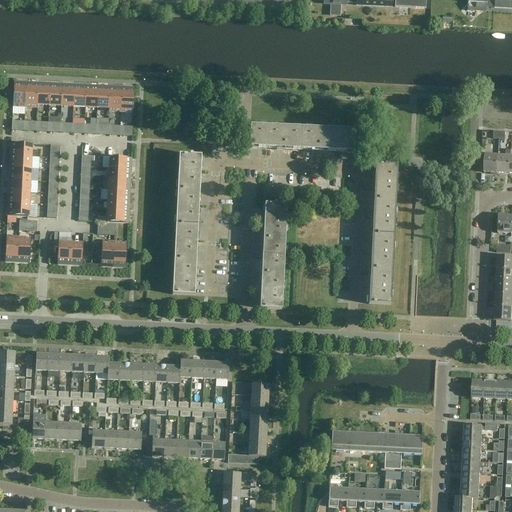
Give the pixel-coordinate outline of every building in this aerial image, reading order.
[(394,0),(394,8),(425,9),(425,0),(394,0)] [(511,0),(467,0),(467,11),(486,12),(486,5),(493,5),(493,8),(511,9),(511,0)] [(12,107),(25,108),(26,84),(13,83),(12,107)] [(37,109),(37,106),(38,85),(26,84),(25,108),(37,109)] [(50,85),(38,85),(37,106),(49,106),(50,85)] [(49,106),(61,107),(62,86),(50,85),(49,106)] [(61,107),(73,107),(74,86),(62,86),(61,107)] [(73,107),(85,108),(86,87),(74,86),(73,107)] [(85,108),(97,109),(98,87),(86,87),(85,108)] [(109,109),(110,88),(98,87),(97,109),(108,109),(109,109)] [(122,89),(110,88),(109,109),(108,109),(108,112),(120,113),(122,89)] [(134,89),(122,89),(120,113),(133,113),(134,89)] [(249,148),(250,148),(284,150),(285,128),(250,126),(249,148)] [(284,150),(299,151),(318,152),(320,130),(285,128),(284,150)] [(318,152),(333,152),(354,153),(354,144),(355,144),(356,142),(354,142),(355,131),(320,130),(318,152)] [(10,156),(31,157),(32,145),(10,144),(10,156)] [(498,156),(497,174),(510,175),(511,156),(511,150),(506,150),(505,156),(498,156)] [(177,191),(199,192),(201,157),(192,156),(192,155),(189,155),(189,156),(179,156),(177,191)] [(484,173),(497,174),(498,156),(485,155),(484,173)] [(30,169),(31,157),(10,156),(9,168),(30,169)] [(110,158),(109,169),(130,170),(131,159),(110,158)] [(375,165),(374,186),(373,200),(396,201),(397,167),(386,166),(387,165),(384,165),(384,166),(375,165)] [(9,180),(30,181),(30,169),(9,168),(9,180)] [(108,180),(129,181),(130,170),(109,169),(108,180)] [(29,193),(30,181),(9,180),(8,192),(29,193)] [(108,180),(108,191),(129,192),(129,181),(108,180)] [(129,192),(108,191),(107,201),(128,202),(129,192)] [(177,191),(176,226),(198,227),(199,192),(177,191)] [(29,205),(29,193),(8,192),(7,204),(29,205)] [(372,235),(394,236),(396,201),(373,200),(372,235)] [(107,201),(107,212),(128,213),(128,202),(107,201)] [(28,218),(29,205),(7,204),(7,217),(28,218)] [(263,240),(285,241),(287,206),(276,206),(276,204),(274,204),(273,206),(264,205),(263,240)] [(128,213),(107,212),(106,223),(127,224),(128,213)] [(511,216),(499,216),(498,234),(511,235),(511,218),(511,216)] [(176,226),(174,260),(196,261),(198,227),(176,226)] [(372,235),(371,256),(370,270),(392,271),(394,236),(372,235)] [(5,262),(17,263),(18,238),(6,238),(5,262)] [(30,239),(18,238),(17,263),(29,263),(30,239)] [(263,240),(261,275),(283,276),(285,241),(263,240)] [(113,267),(114,243),(102,243),(100,267),(113,267)] [(114,243),(113,267),(125,268),(126,244),(114,243)] [(69,265),(70,244),(58,244),(57,265),(69,265)] [(70,244),(69,265),(82,266),(83,245),(70,244)] [(498,246),(497,253),(497,254),(510,254),(511,246),(498,246)] [(496,270),(511,270),(511,257),(497,257),(496,270)] [(194,296),(196,261),(174,260),(172,295),(194,296)] [(370,270),(368,305),(390,306),(392,271),(370,270)] [(496,283),(511,283),(511,270),(496,270),(496,283)] [(259,310),(282,311),(283,276),(261,275),(259,310)] [(495,295),(511,296),(511,283),(496,283),(495,295)] [(494,308),(511,309),(511,296),(495,295),(494,308)] [(494,321),(511,322),(511,321),(511,309),(494,308),(494,309),(493,315),(494,315),(494,321)] [(0,364),(14,365),(15,353),(0,352),(0,364)] [(47,372),(48,355),(36,354),(35,372),(47,372)] [(59,373),(60,355),(48,355),(47,372),(59,373)] [(71,374),(72,356),(60,355),(59,373),(71,374)] [(83,374),(84,357),(72,356),(71,374),(83,374)] [(95,375),(96,357),(84,357),(83,374),(95,375)] [(108,364),(109,358),(96,357),(95,375),(107,375),(108,364)] [(192,379),(192,362),(180,361),(180,367),(180,379),(192,379)] [(204,380),(204,362),(192,362),(192,379),(204,380)] [(216,381),(216,363),(204,362),(204,380),(216,381)] [(216,363),(216,381),(228,381),(229,364),(216,363)] [(14,365),(0,364),(0,376),(14,377),(14,365)] [(107,375),(107,381),(119,382),(120,364),(108,364),(107,375)] [(120,364),(119,382),(131,383),(132,365),(120,364)] [(132,365),(131,383),(143,383),(144,366),(132,365)] [(155,384),(156,366),(144,366),(143,383),(155,384)] [(167,384),(168,367),(156,366),(155,384),(167,384)] [(180,367),(168,367),(167,384),(180,385),(180,379),(180,367)] [(0,388),(13,389),(14,377),(0,376),(0,388)] [(472,399),(484,400),(485,382),(472,381),(472,382),(473,382),(472,399)] [(496,400),(497,382),(485,382),(484,400),(496,400)] [(508,401),(509,383),(497,382),(496,400),(508,401)] [(269,385),(252,384),(251,396),(268,397),(269,385)] [(13,389),(0,388),(0,400),(13,402),(13,389)] [(268,397),(251,396),(250,408),(268,409),(268,397)] [(0,412),(12,414),(13,402),(0,400),(0,412)] [(268,409),(250,408),(250,420),(267,421),(268,409)] [(0,425),(12,426),(12,414),(0,412),(0,425)] [(267,421),(250,420),(249,433),(267,433),(267,421)] [(44,441),(45,423),(33,423),(32,440),(44,441)] [(57,424),(45,423),(44,441),(56,441),(57,424)] [(57,424),(56,441),(68,442),(69,424),(57,424)] [(68,442),(80,442),(81,425),(69,424),(68,442)] [(464,437),(464,438),(482,439),(482,426),(464,426),(464,431),(461,431),(461,437),(464,437)] [(92,431),(91,449),(104,450),(105,432),(92,431)] [(117,433),(105,432),(104,450),(116,450),(117,433)] [(332,432),(331,452),(385,454),(384,469),(400,470),(401,455),(421,456),(422,437),(332,432)] [(128,451),(129,433),(117,433),(116,450),(128,451)] [(141,434),(129,433),(128,451),(141,451),(141,434)] [(267,433),(249,433),(249,445),(266,445),(267,433)] [(489,439),(482,439),(464,438),(463,450),(481,451),(481,444),(489,444),(489,439)] [(152,440),(151,458),(164,459),(164,441),(152,440)] [(176,441),(164,441),(164,459),(176,459),(176,441)] [(189,442),(176,441),(176,459),(188,460),(189,442)] [(201,443),(189,442),(188,460),(200,460),(201,443)] [(213,443),(201,443),(200,460),(212,461),(213,443)] [(225,444),(213,443),(212,461),(224,462),(225,444)] [(249,445),(248,456),(248,457),(253,457),(258,457),(265,458),(266,445),(249,445)] [(463,450),(463,462),(481,463),(481,451),(463,450)] [(481,463),(463,462),(462,474),(480,475),(480,468),(489,468),(490,463),(481,463)] [(241,474),(223,473),(223,486),(240,487),(241,474)] [(462,474),(462,486),(479,487),(480,475),(462,474)] [(222,498),(240,499),(240,487),(223,486),(222,498)] [(462,486),(461,498),(473,499),(479,499),(479,487),(462,486)] [(347,489),(329,488),(328,508),(338,508),(338,502),(346,502),(347,502),(347,489)] [(365,490),(347,489),(347,502),(346,502),(346,508),(356,509),(356,503),(364,503),(365,503),(365,490)] [(383,491),(365,490),(365,503),(364,503),(364,509),(374,510),(374,504),(382,504),(383,504),(383,491)] [(401,492),(383,491),(383,504),(382,504),(382,510),(392,511),(392,505),(400,505),(401,492)] [(400,505),(400,511),(410,511),(410,506),(419,506),(420,493),(401,492),(400,505)] [(221,510),(239,511),(240,499),(222,498),(221,510)] [(472,511),(473,499),(461,498),(455,498),(454,510),(472,511)] [(486,511),(494,511),(495,511),(496,502),(490,502),(490,506),(486,506),(486,511)]
